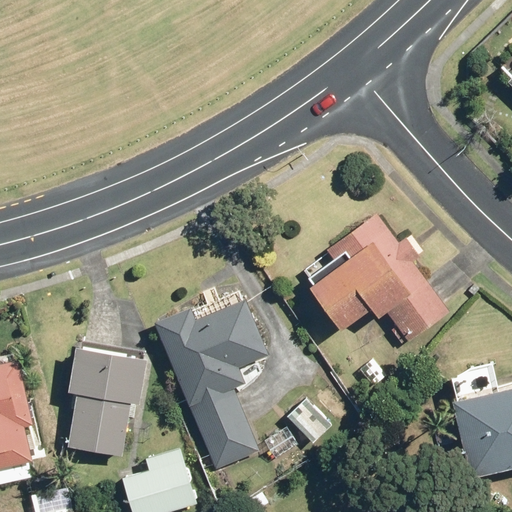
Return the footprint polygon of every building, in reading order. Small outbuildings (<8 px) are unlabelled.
[(378,211),(328,248),(335,257),(346,248),(351,255),(311,284),(343,327),(372,305),(380,315),(387,309),(410,339),(451,310),(413,259),(421,254),(407,235),(400,241),(378,211)] [(192,304),(155,320),(217,468),(262,449),(235,386),(246,381),(239,365),(270,352),(247,297),(197,318),(192,304)] [(147,355),(78,344),(71,389),(140,400),(147,355)] [(0,479),(32,473),(29,460),(34,459),(26,424),(35,422),(20,356),(0,360),(0,479)] [(325,379),(288,414),(314,441),(333,423),(327,416),(344,399),(325,379)] [(511,386),(455,399),(472,474),(511,465),(511,386)] [(132,404),(77,396),(69,444),(124,453),(132,404)] [(151,468),(124,476),(134,511),(162,511),(198,501),(182,446),(147,457),(151,468)]
